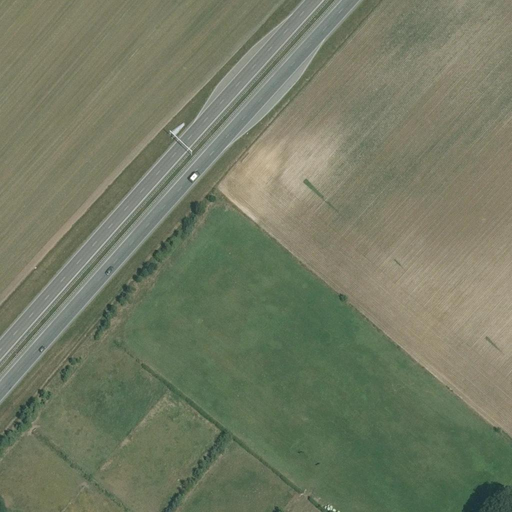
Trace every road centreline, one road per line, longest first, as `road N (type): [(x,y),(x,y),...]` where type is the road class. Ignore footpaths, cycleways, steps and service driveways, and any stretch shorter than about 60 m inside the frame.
road 1 (trunk): [(0,391),(350,0)]
road 2 (trunk): [(314,0),(0,350)]
